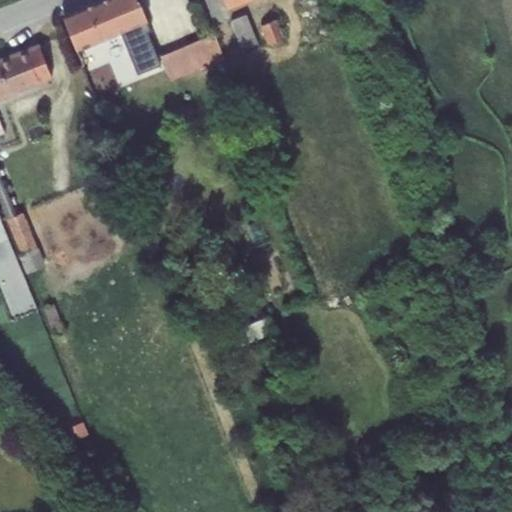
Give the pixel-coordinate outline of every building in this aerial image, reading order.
[(138,0),(99,0),(62,15),(76,50),(121,31),(147,21),(138,0)] [(222,0),(226,9),(249,0),(222,0)] [(318,0),(306,0),(296,4),(301,18),(322,10),(318,0)] [(246,13),(230,20),(243,50),(259,45),(246,13)] [(276,19),(259,25),(267,44),(284,37),(276,19)] [(147,21),(121,31),(138,73),(160,64),(147,32),(150,30),(147,21)] [(216,32),(161,55),(172,81),(224,59),(216,32)] [(0,58),(0,218),(1,221),(6,219),(20,253),(18,254),(26,273),(45,265),(23,211),(19,213),(0,165),(0,135),(6,133),(0,117),(0,100),(52,80),(38,44),(0,58)] [(53,303),(43,308),(54,335),(64,331),(53,303)] [(268,315),(232,330),(239,347),(275,332),(268,315)]
